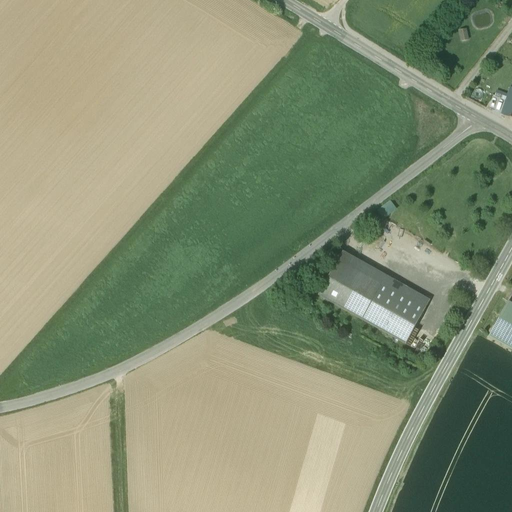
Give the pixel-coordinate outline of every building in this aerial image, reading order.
[(457,33),(459,44),(468,43),(466,31),(457,33)] [(500,116),(511,119),(511,117),(511,90),(508,89),(500,116)] [(392,203),(378,214),(385,223),(399,212),(392,203)] [(395,235),(405,240),(409,232),(399,227),(395,235)] [(338,263),(426,311),(431,303),(343,255),(338,263)] [(406,348),(426,311),(338,263),(318,300),(406,348)] [(511,303),(508,302),(489,337),(511,349),(511,303)]
